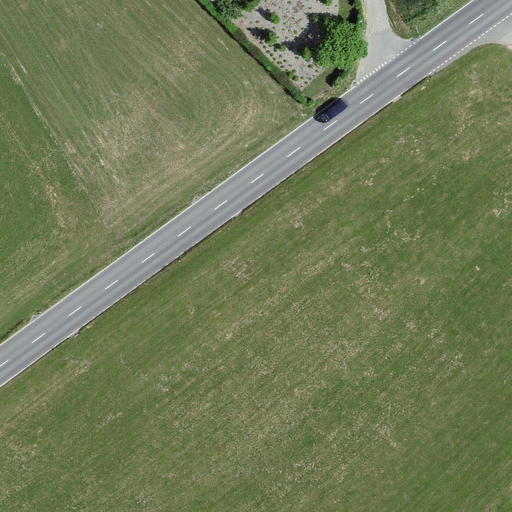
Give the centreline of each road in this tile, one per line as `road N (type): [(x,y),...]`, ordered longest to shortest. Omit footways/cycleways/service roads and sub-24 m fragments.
road 1 (secondary): [(0,367),(388,82)]
road 2 (secondary): [(388,82),(504,0)]
